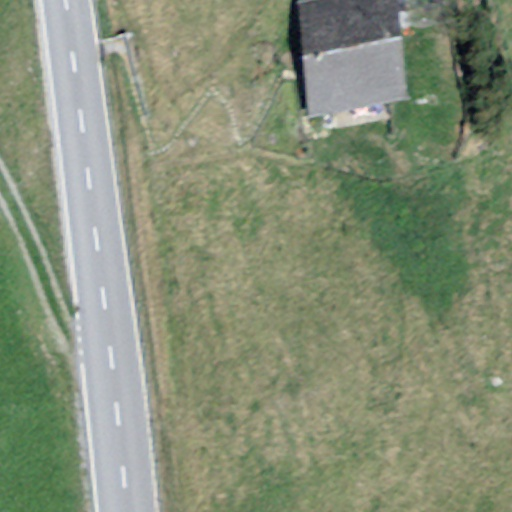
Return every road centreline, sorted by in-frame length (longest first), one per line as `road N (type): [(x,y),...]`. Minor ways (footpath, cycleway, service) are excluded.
road 1 (tertiary): [(126,511),(64,0)]
road 2 (track): [(0,180),(37,251),(61,324),(82,341),(109,344)]
